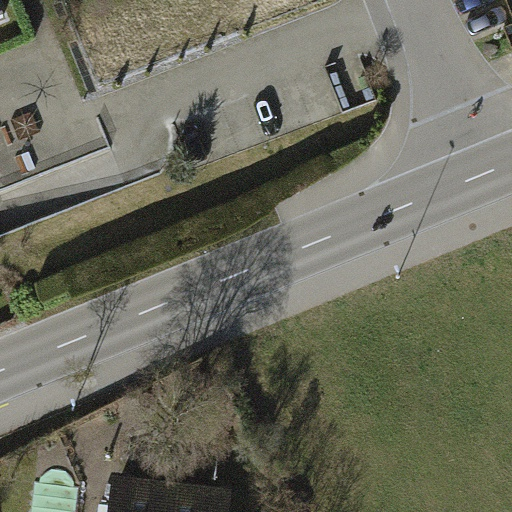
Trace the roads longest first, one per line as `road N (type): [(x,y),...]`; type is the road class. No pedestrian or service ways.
road 1 (tertiary): [(490,174),(0,373)]
road 2 (residential): [(490,174),(413,0)]
